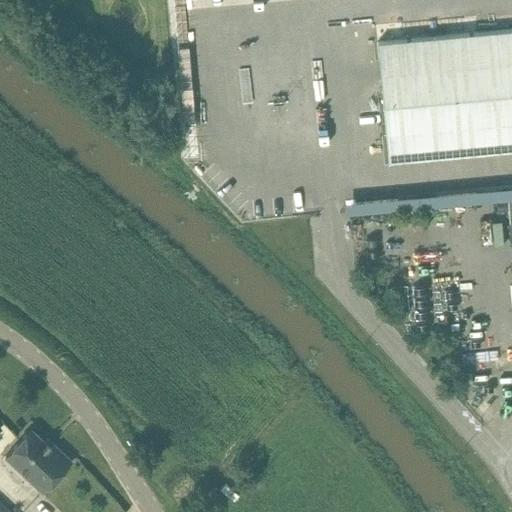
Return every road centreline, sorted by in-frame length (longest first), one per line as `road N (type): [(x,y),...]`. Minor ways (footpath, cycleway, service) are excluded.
road 1 (unknown): [(511,485),(362,304),(320,231),(314,170),(329,59)]
road 2 (unclassified): [(152,511),(43,371),(0,340)]
